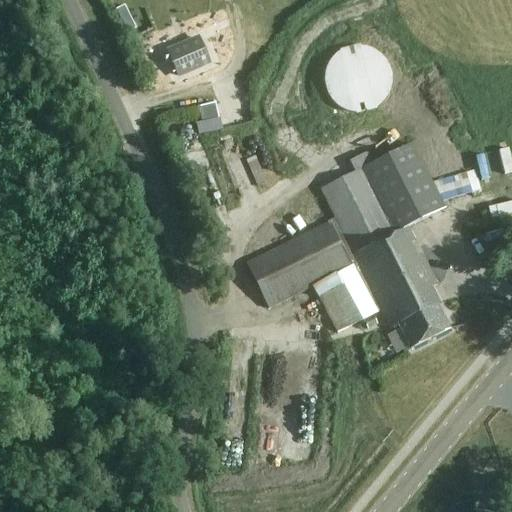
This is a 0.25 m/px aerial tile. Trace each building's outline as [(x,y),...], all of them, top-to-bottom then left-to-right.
[(115,12),(127,35),(136,30),(124,7),(115,12)] [(166,55),(176,77),(208,63),(199,41),(166,55)] [(214,105),(197,109),(200,125),(217,121),(214,105)] [(219,121),(217,121),(200,125),(195,126),(197,138),(221,132),(219,121)] [(409,351),(447,333),(436,311),(438,308),(429,290),(436,286),(421,256),(417,257),(410,244),(414,242),(408,229),(442,212),(411,147),(372,166),(366,155),(348,164),(354,175),(321,191),(336,222),(246,266),(268,310),(325,282),(330,292),(317,298),(335,335),(362,322),(366,331),(375,326),(371,317),(379,313),(388,332),(397,327),(409,351)] [(476,171),(465,174),(470,195),(482,192),(476,171)]
